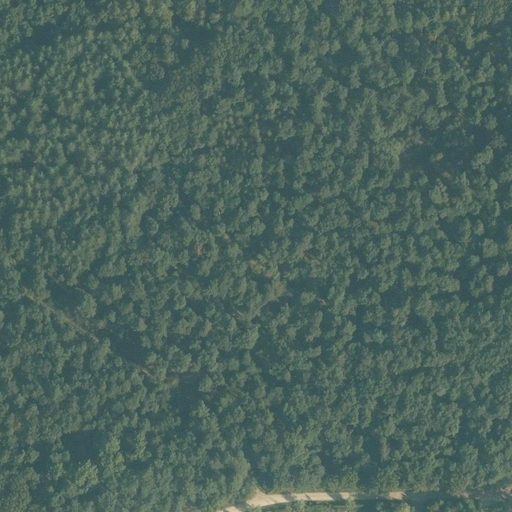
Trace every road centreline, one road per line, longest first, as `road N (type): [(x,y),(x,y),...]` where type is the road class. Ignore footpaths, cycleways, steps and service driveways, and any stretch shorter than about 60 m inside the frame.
road 1 (track): [(266,503),(186,404),(41,308),(22,287),(0,199)]
road 2 (track): [(397,496),(286,498),(231,511)]
